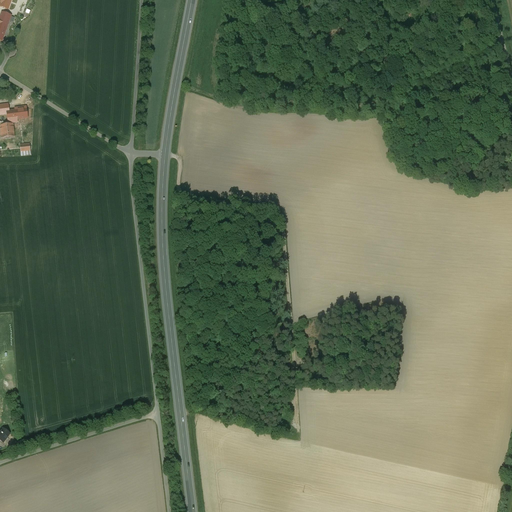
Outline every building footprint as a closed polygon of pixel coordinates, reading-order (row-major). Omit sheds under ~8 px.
[(10,0),(1,0),(0,3),(0,7),(7,10),(10,0)] [(0,41),(2,42),(11,16),(1,12),(0,16),(0,41)] [(8,105),(0,105),(0,115),(7,115),(7,112),(9,112),(8,105)] [(27,118),(26,107),(15,109),(15,111),(9,112),(7,112),(7,115),(8,124),(17,123),(17,120),(27,118)] [(3,122),(0,122),(0,132),(1,139),(14,138),(13,125),(3,126),(3,122)] [(29,144),(20,145),(20,153),(30,151),(29,144)] [(0,441),(3,443),(10,434),(3,429),(0,432),(0,441)]
